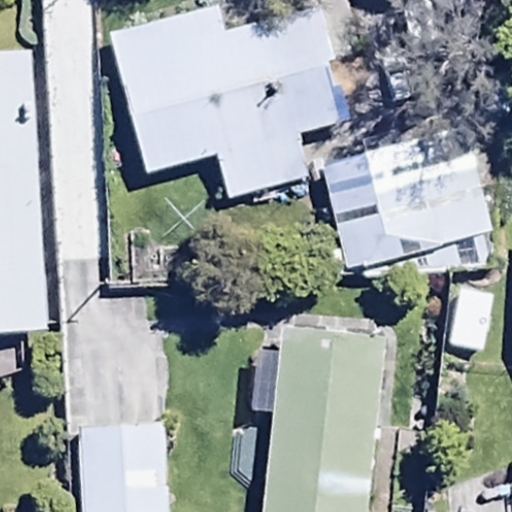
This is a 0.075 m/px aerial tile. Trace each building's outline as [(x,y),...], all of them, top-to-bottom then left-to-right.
[(222,18),(112,47),(147,188),(220,170),(230,210),(317,188),(279,34),(229,46),(222,18)] [(0,69),(0,346),(51,343),(35,68),(0,69)] [(466,159),(326,192),(348,286),(488,254),(466,159)] [(496,308),(463,299),(448,356),(481,365),(496,308)] [(380,511),(392,351),(285,344),(285,363),(258,361),(254,424),(275,425),(268,511),(380,511)] [(171,511),(170,438),(82,440),(83,511),(171,511)] [(511,511),(511,484),(480,485),(480,511),(511,511)]
